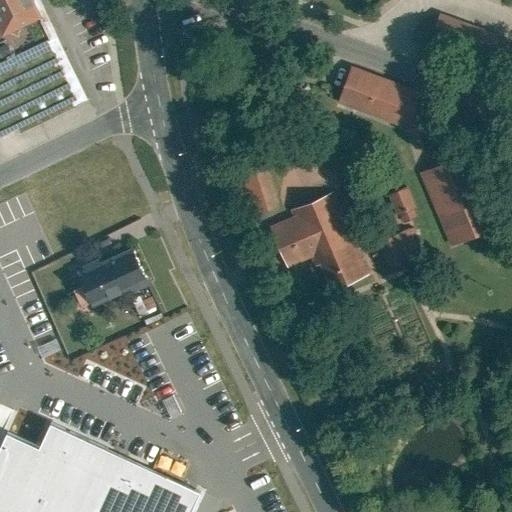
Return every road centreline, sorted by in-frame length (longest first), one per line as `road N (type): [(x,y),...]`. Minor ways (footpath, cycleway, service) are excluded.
road 1 (tertiary): [(160,109),(199,243),(330,511)]
road 2 (unclassified): [(230,0),(511,102)]
road 3 (residential): [(0,172),(160,109)]
